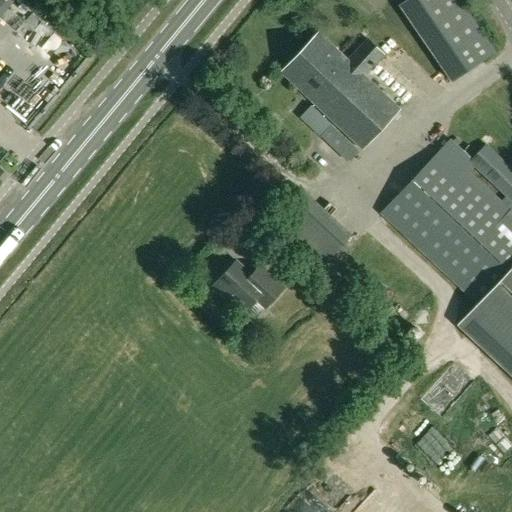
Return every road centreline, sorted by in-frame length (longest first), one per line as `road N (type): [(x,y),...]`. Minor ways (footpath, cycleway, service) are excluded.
road 1 (secondary): [(0,246),(205,0)]
road 2 (track): [(370,454),(467,366),(486,369),(511,404)]
road 3 (track): [(407,485),(370,454),(317,511)]
